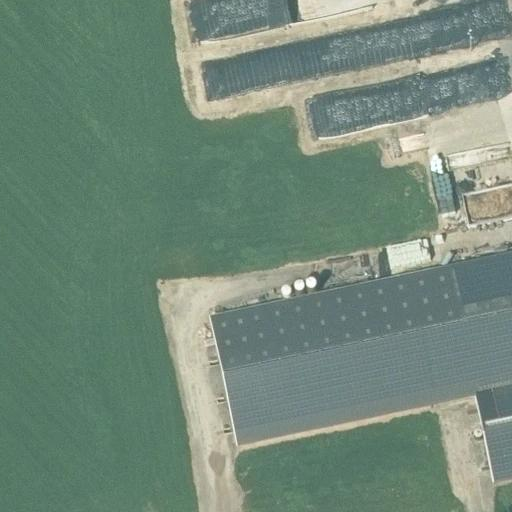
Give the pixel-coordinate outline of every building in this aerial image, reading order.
[(305,0),(308,17),(368,7),(366,0),(305,0)] [(253,58),(259,88),(326,74),(320,45),(253,58)] [(429,80),(305,99),(310,135),(435,116),(429,80)] [(511,259),(212,323),(238,446),(474,395),(511,387),(511,259)] [(511,387),(474,395),(493,484),(511,480),(511,387)]
